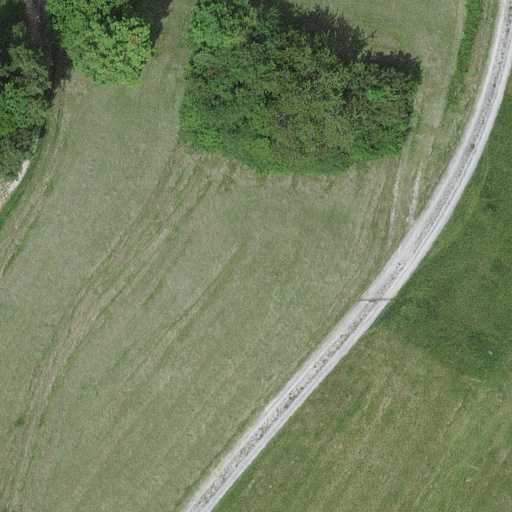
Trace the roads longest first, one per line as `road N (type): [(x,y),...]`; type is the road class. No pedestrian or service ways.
road 1 (track): [(212,511),(311,385),(457,234),(492,154),(511,31)]
road 2 (track): [(56,0),(46,143),(0,213)]
